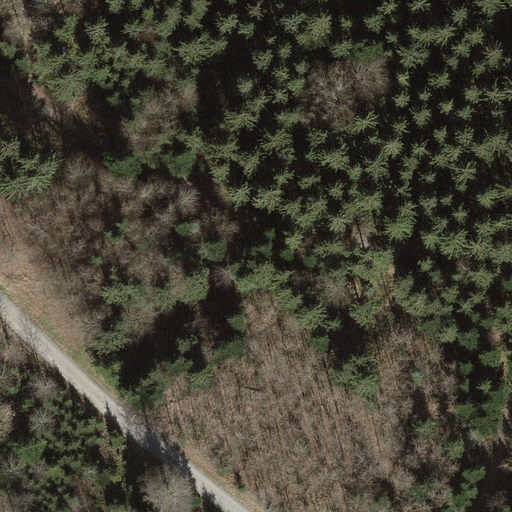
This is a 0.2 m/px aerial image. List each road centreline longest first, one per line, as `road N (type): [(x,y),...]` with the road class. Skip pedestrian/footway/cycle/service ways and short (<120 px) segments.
road 1 (track): [(511,277),(244,220),(183,193),(0,80)]
road 2 (track): [(0,301),(237,511)]
